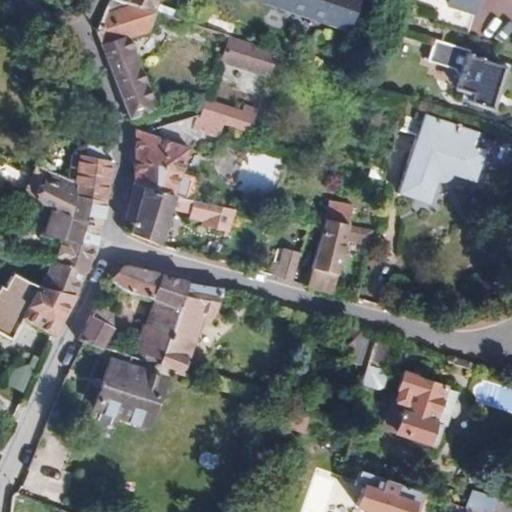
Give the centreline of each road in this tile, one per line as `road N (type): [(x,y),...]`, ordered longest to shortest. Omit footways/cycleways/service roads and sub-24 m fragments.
road 1 (residential): [(511,343),(453,346),(107,244)]
road 2 (residential): [(107,244),(0,491)]
road 3 (residential): [(107,244),(119,135),(97,72),(72,39)]
